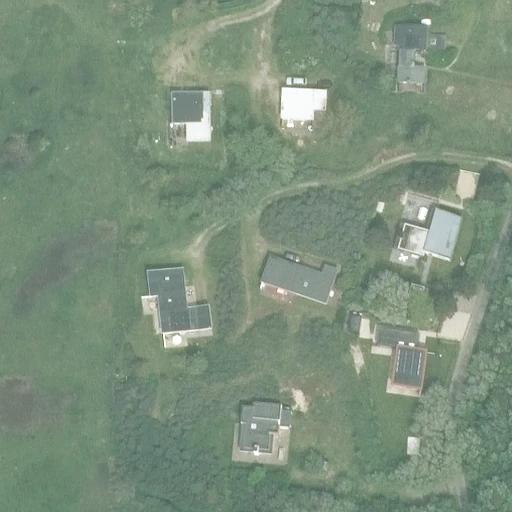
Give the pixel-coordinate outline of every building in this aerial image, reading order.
[(425,51),(426,35),(424,35),(424,29),(395,27),(395,45),(400,46),(398,83),(423,84),(424,70),(412,69),(413,50),(425,51)] [(283,119),(313,121),(313,111),(325,111),(326,94),(284,92),(283,119)] [(209,95),(173,96),(173,125),(186,125),(187,139),(210,139),(209,113),(209,95)] [(405,226),(398,251),(424,259),(425,254),(449,261),(461,219),(436,212),(430,233),(405,226)] [(295,295),(326,305),(337,272),(325,268),(323,276),(271,259),(264,280),(277,285),(277,282),(297,288),(295,295)] [(149,275),(151,298),(159,297),(163,334),(196,331),(194,308),(187,308),(182,271),(163,274),(149,275)] [(413,285),(410,296),(423,300),(426,288),(413,285)] [(351,319),(349,334),(357,335),(360,320),(351,319)] [(381,331),(379,346),(399,349),(393,387),(423,391),(428,353),(418,352),(421,336),(381,331)] [(247,426),(244,450),(255,451),(254,456),(258,456),(259,452),(269,452),(270,436),(279,437),(280,429),(290,430),(291,413),(281,412),(282,407),(255,405),(255,409),(243,408),(241,425),(247,426)] [(312,493),(311,507),(332,509),(333,495),(312,493)]
